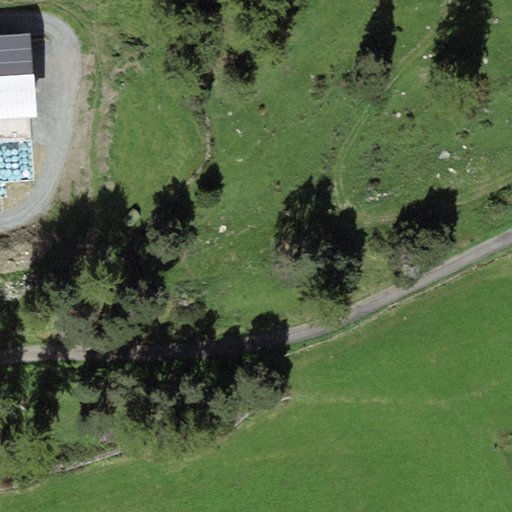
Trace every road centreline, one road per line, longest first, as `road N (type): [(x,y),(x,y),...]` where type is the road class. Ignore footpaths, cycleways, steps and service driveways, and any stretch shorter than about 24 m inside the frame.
road 1 (track): [(511,225),(267,334),(0,351)]
road 2 (track): [(454,0),(448,20),(359,125),(343,161),(343,189),(352,205),(384,216),(435,211),(511,178)]
